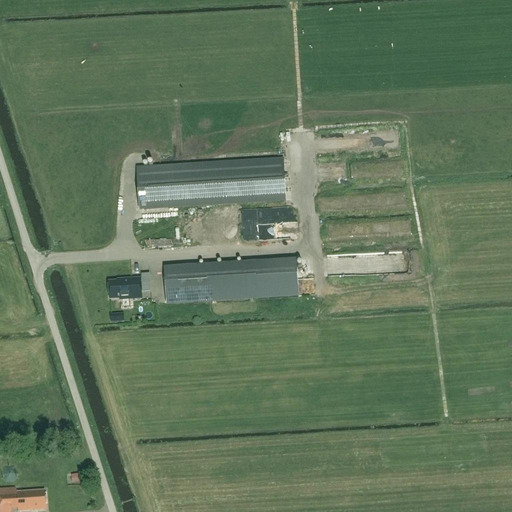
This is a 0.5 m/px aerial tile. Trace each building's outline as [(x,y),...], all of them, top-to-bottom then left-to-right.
[(283,160),(137,170),(140,210),(286,200),(283,160)] [(130,202),(131,212),(139,211),(137,201),(130,202)] [(257,263),(165,268),(167,304),(259,299),(257,263)] [(142,293),(141,280),(141,279),(124,280),(124,281),(109,282),(110,299),(120,298),(120,300),(142,299),(142,293)] [(38,457),(38,467),(46,466),(46,457),(38,457)] [(0,471),(3,485),(17,481),(13,466),(0,469),(0,471)] [(82,477),(71,477),(71,485),(82,485),(82,477)] [(15,490),(15,489),(0,489),(0,511),(10,511),(11,510),(17,510),(18,511),(46,510),(45,491),(17,493),(17,490),(15,490)]
